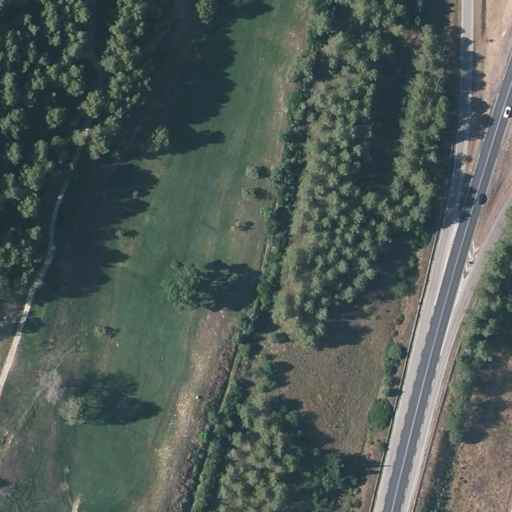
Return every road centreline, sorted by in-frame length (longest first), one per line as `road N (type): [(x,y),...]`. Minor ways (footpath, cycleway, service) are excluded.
road 1 (primary): [(468,0),(452,200),(378,511)]
road 2 (track): [(0,122),(81,54),(90,54),(98,71),(53,214),(51,252),(0,388)]
road 3 (primary): [(391,511),(511,79)]
road 4 (primary): [(402,511),(440,362),(511,199)]
